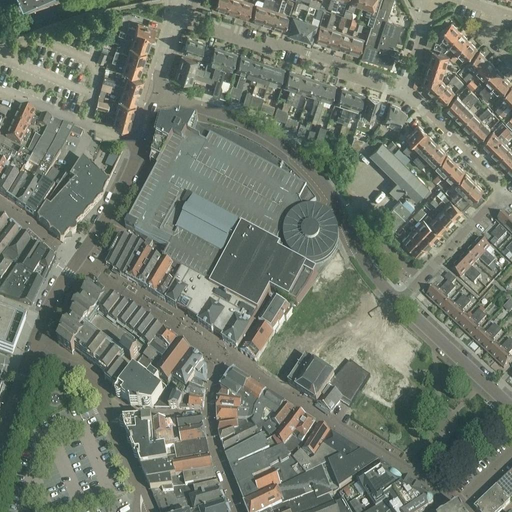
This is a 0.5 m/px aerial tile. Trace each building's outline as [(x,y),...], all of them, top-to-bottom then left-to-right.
[(216,0),(214,9),(225,13),(228,0),(216,0)] [(228,0),(225,13),(235,16),(240,0),(228,0)] [(242,0),(240,0),(235,16),(247,20),(252,3),(242,0)] [(250,21),(262,25),(269,0),(265,0),(263,7),(256,5),(250,21)] [(262,25),(272,28),(278,12),(277,12),(271,10),(274,2),(269,0),(262,25)] [(278,12),(272,28),(283,32),(289,15),(282,13),(286,1),(284,0),(281,0),(277,12),(278,12)] [(309,0),(309,3),(308,5),(318,9),(320,3),(311,0),(309,0)] [(334,0),(331,9),(336,11),(339,0),(341,0),(346,1),(346,0),(334,0)] [(356,3),(362,5),(363,0),(350,0),(350,2),(347,10),(353,12),(356,3)] [(372,26),(377,13),(380,5),(380,3),(375,1),(375,0),(363,0),(362,5),(367,7),(364,15),(369,17),(367,25),(372,26)] [(380,5),(377,13),(372,26),(372,27),(366,44),(362,57),(381,63),(390,66),(395,54),(397,47),(393,46),(400,26),(386,21),(392,0),(381,0),(380,3),(380,5)] [(294,3),(292,9),(312,14),(314,7),(294,3)] [(314,42),(325,45),(330,29),(335,16),(330,15),(326,28),(319,25),(314,42)] [(287,33),(298,37),(304,20),(293,17),(287,33)] [(304,20),(298,37),(310,40),(316,24),(304,20)] [(128,27),(126,33),(127,34),(128,33),(151,41),(155,29),(138,23),(136,30),(128,27)] [(441,51),(460,32),(451,24),(446,29),(445,28),(438,35),(443,40),(440,44),(436,42),(434,49),(441,51)] [(325,45),(336,49),(342,33),(330,29),(325,45)] [(451,48),(456,53),(468,41),(460,32),(441,51),(445,53),(448,50),(449,51),(451,48)] [(151,41),(128,33),(127,34),(126,38),(132,40),(129,47),(146,52),(147,51),(148,51),(151,41)] [(336,49),(347,52),(352,36),(342,33),(336,49)] [(352,36),(347,52),(358,56),(363,39),(352,36)] [(187,39),(183,51),(193,54),(192,58),(199,60),(204,44),(187,39)] [(468,41),(456,53),(464,61),(477,49),(468,41)] [(215,66),(211,79),(216,80),(220,67),(225,51),(214,47),(209,64),(215,66)] [(115,51),(113,57),(143,66),(146,56),(145,56),(146,54),(129,49),(127,55),(115,51)] [(220,67),(216,80),(212,95),(224,100),(227,92),(221,90),(222,89),(220,86),(225,69),(231,71),(236,54),(225,51),(220,67)] [(106,55),(100,52),(96,62),(102,64),(106,55)] [(433,52),(429,64),(446,69),(450,57),(433,52)] [(467,65),(475,73),(488,60),(480,52),(467,65)] [(246,76),(251,59),(240,55),(235,72),(241,74),(240,75),(239,75),(236,87),(231,85),(228,95),(239,99),(246,76)] [(196,67),(198,62),(181,56),(178,67),(195,73),(203,76),(205,70),(196,67)] [(143,66),(113,57),(112,62),(124,66),(122,72),(138,77),(139,76),(140,76),(143,66)] [(262,63),(251,59),(246,76),(251,77),(250,83),(255,85),(257,79),(262,63)] [(475,73),(483,80),(495,68),(488,60),(475,73)] [(273,66),(262,63),(257,79),(255,85),(266,89),(273,66)] [(429,64),(425,74),(442,80),(446,69),(429,64)] [(284,70),(273,66),(266,89),(270,90),(272,84),(279,86),(284,70)] [(195,73),(178,67),(174,79),(191,84),(193,78),(211,84),(213,79),(211,79),(194,73),(195,73)] [(490,88),(503,76),(495,68),(483,80),(487,85),(480,92),(483,95),(490,88)] [(286,102),(291,104),(300,75),(289,71),(283,88),(290,90),(286,102)] [(464,78),(466,81),(472,75),(469,72),(464,78)] [(422,85),(433,96),(446,84),(442,81),(442,80),(425,74),(422,85)] [(104,77),(102,83),(112,86),(139,94),(143,82),(127,77),(122,75),(119,83),(104,77)] [(300,93),(307,95),(312,79),(300,75),(291,104),(296,105),(300,93)] [(511,84),(503,76),(490,88),(483,95),(482,96),(486,100),(494,92),(499,96),(511,84)] [(310,113),(314,115),(325,83),(312,79),(307,95),(315,98),(310,113)] [(477,86),(472,81),(468,85),(473,90),(477,86)] [(325,83),(314,115),(317,116),(322,100),(330,103),(335,86),(325,83)] [(446,84),(433,96),(442,105),(455,93),(446,84)] [(139,94),(112,86),(110,90),(121,94),(119,100),(136,105),(139,94)] [(507,106),(507,107),(511,101),(511,86),(499,98),(503,102),(495,111),(499,114),(507,106)] [(344,121),(353,92),(341,88),(336,105),(343,107),(340,116),(337,116),(336,121),(343,123),(343,121),(344,121)] [(475,95),(471,91),(462,100),(458,96),(445,108),(454,117),(466,104),(475,95)] [(364,95),(353,92),(344,121),(348,122),(352,110),(359,112),(364,95)] [(252,95),(246,93),(243,104),(248,106),(252,95)] [(263,99),(252,95),(248,106),(248,107),(259,110),(260,109),(263,99)] [(466,104),(454,117),(461,125),(474,112),(470,108),(479,98),(475,95),(466,104)] [(357,125),(360,126),(362,121),(365,122),(366,118),(365,118),(366,115),(374,118),(379,100),(368,97),(363,111),(361,110),(360,113),(357,125)] [(109,103),(98,100),(96,108),(107,111),(109,103)] [(118,103),(115,115),(132,119),(135,107),(118,103)] [(393,127),(393,128),(407,114),(405,112),(401,108),(398,107),(394,105),(392,104),(390,104),(384,122),(386,123),(388,123),(389,124),(390,125),(392,126),(393,127)] [(20,106),(16,115),(35,123),(37,118),(33,117),(35,113),(20,106)] [(273,119),(285,123),(286,118),(287,118),(288,112),(276,108),(274,114),(273,119)] [(461,125),(469,133),(489,114),(486,111),(479,118),(474,112),(461,125)] [(489,114),(469,133),(478,141),(490,129),(485,123),(494,115),(491,112),(489,114)] [(223,341),(237,351),(272,293),(298,308),(307,293),(317,275),(308,269),(309,267),(308,267),(322,262),(322,263),(325,262),(327,260),(329,259),(329,258),(317,246),(318,245),(319,245),(319,243),(320,242),(320,240),(320,239),(320,238),(320,236),(319,235),(319,234),(318,233),(317,232),(315,231),(314,231),(312,230),(311,230),(309,231),(307,231),(306,232),(305,233),(301,229),(295,223),(292,220),(316,202),(306,190),(295,178),(283,167),(271,157),(257,148),(243,141),(228,135),(213,130),(197,126),(198,123),(164,114),(142,195),(143,196),(125,229),(168,252),(168,254),(178,260),(171,272),(179,277),(181,279),(166,303),(176,309),(178,306),(184,309),(189,312),(188,315),(199,323),(198,324),(212,334),(213,333),(223,340),(223,341)] [(16,115),(12,123),(27,130),(30,124),(34,126),(35,123),(16,115)] [(46,129),(51,119),(41,115),(37,124),(46,129)] [(132,119),(115,115),(112,126),(129,131),(132,119)] [(285,123),(283,128),(295,132),(300,117),(294,115),(292,119),(287,118),(286,118),(285,123)] [(6,199),(14,204),(29,181),(45,157),(53,143),(59,132),(56,131),(59,122),(51,119),(46,129),(41,138),(39,142),(36,147),(34,151),(31,156),(10,192),(6,199)] [(29,181),(14,204),(23,210),(34,218),(53,188),(54,188),(65,170),(54,162),(59,153),(60,153),(71,134),(80,138),(82,132),(84,133),(84,132),(73,128),(63,123),(59,122),(56,131),(59,132),(53,143),(45,157),(29,181)] [(296,136),(305,139),(310,123),(307,122),(305,126),(300,124),(296,136)] [(12,123),(8,132),(27,140),(29,137),(25,135),(27,130),(12,123)] [(427,135),(417,125),(405,138),(410,143),(402,150),(407,155),(414,148),(415,148),(427,135)] [(326,128),(319,126),(314,142),(321,144),(326,128)] [(315,131),(309,129),(306,139),(312,141),(315,131)] [(27,140),(8,132),(5,137),(20,145),(22,140),(26,142),(27,140)] [(481,144),(489,152),(501,140),(493,132),(481,144)] [(35,134),(32,139),(39,142),(41,138),(35,134)] [(427,135),(415,148),(420,153),(413,160),(417,165),(436,145),(427,135)] [(349,150),(356,152),(365,142),(353,138),(349,150)] [(32,139),(30,143),(36,147),(39,142),(32,139)] [(489,152),(497,160),(509,148),(501,140),(489,152)] [(428,188),(382,142),(369,155),(397,183),(385,195),(392,202),(405,190),(416,201),(422,194),(424,197),(430,191),(428,188)] [(30,143),(27,147),(34,151),(36,147),(30,143)] [(39,222),(60,241),(62,241),(68,234),(70,235),(72,235),(73,234),(74,233),(75,232),(76,230),(75,229),(75,227),(101,199),(122,151),(119,147),(111,144),(110,145),(118,148),(122,151),(108,180),(107,183),(81,160),(69,178),(65,175),(36,219),(38,221),(39,222)] [(445,153),(436,145),(417,165),(421,169),(428,161),(432,166),(445,153)] [(7,166),(8,166),(12,159),(14,160),(17,156),(1,147),(0,148),(0,162),(6,166),(7,166)] [(31,156),(34,151),(27,147),(25,152),(31,156)] [(497,160),(506,169),(511,162),(511,151),(509,148),(497,160)] [(0,194),(6,199),(10,192),(31,156),(25,152),(25,151),(21,149),(17,156),(14,160),(10,167),(9,167),(0,182),(0,194)] [(435,183),(443,176),(443,175),(455,163),(446,155),(434,167),(439,172),(432,180),(435,183)] [(0,182),(9,167),(8,166),(7,166),(6,166),(0,162),(0,182)] [(443,175),(443,176),(451,184),(464,172),(455,163),(443,175)] [(450,198),(454,202),(473,182),(465,173),(453,185),(458,190),(450,198)] [(473,182),(454,202),(462,210),(470,203),(475,208),(484,199),(479,194),(482,190),(473,182)] [(446,204),(443,208),(455,220),(462,212),(450,201),(445,196),(441,200),(446,204)] [(382,219),(393,230),(410,212),(399,201),(382,219)] [(440,211),(436,216),(448,227),(455,220),(443,208),(438,203),(435,207),(440,211)] [(420,208),(416,212),(421,217),(425,212),(420,208)] [(412,216),(417,221),(421,217),(416,212),(412,216)] [(495,239),(511,221),(511,220),(505,213),(496,222),(500,226),(491,235),(495,239)] [(448,227),(436,216),(432,220),(427,215),(424,218),(441,234),(448,227)] [(0,237),(10,225),(0,216),(0,237)] [(422,219),(415,227),(417,228),(433,243),(440,236),(422,219)] [(511,237),(511,236),(511,221),(495,239),(498,242),(507,233),(511,237)] [(0,259),(20,233),(10,225),(0,237),(0,259)] [(411,230),(408,234),(413,240),(425,251),(433,243),(417,228),(415,227),(413,225),(410,229),(411,230)] [(31,241),(20,233),(0,259),(0,280),(1,280),(12,264),(16,267),(0,289),(0,296),(31,306),(54,259),(46,254),(30,242),(31,241)] [(408,234),(401,241),(419,258),(425,251),(413,240),(408,234)] [(120,276),(137,285),(154,255),(157,249),(148,244),(146,248),(129,239),(129,241),(118,236),(109,254),(111,256),(106,265),(114,269),(113,271),(120,275),(120,276)] [(480,239),(473,247),(491,265),(495,261),(485,252),(489,248),(480,239)] [(473,247),(466,255),(475,264),(479,259),(488,268),(491,265),(473,247)] [(137,285),(146,291),(167,255),(162,252),(157,249),(154,255),(137,285)] [(175,286),(179,277),(171,272),(178,260),(168,254),(167,255),(146,291),(165,302),(175,286)] [(466,255),(458,262),(477,280),(480,276),(471,267),(475,264),(466,255)] [(477,280),(458,262),(451,270),(460,279),(464,275),(474,283),(477,280)] [(448,274),(444,278),(448,282),(451,285),(456,281),(448,274)] [(426,297),(434,304),(452,286),(451,285),(448,282),(439,291),(435,287),(426,297)] [(452,286),(434,304),(442,312),(451,302),(446,298),(455,289),(452,286)] [(490,298),(497,290),(492,287),(486,295),(490,298)] [(64,336),(58,344),(72,355),(75,351),(82,356),(108,376),(105,380),(119,391),(141,363),(151,350),(150,350),(163,333),(155,327),(156,326),(147,320),(139,314),(139,315),(131,308),(129,310),(121,304),(120,306),(112,300),(108,305),(89,290),(72,312),(77,315),(62,335),(64,336)] [(442,312),(449,319),(467,300),(463,296),(455,306),(451,302),(442,312)] [(449,319),(457,326),(466,316),(462,312),(470,303),(467,300),(449,319)] [(255,363),(273,337),(275,334),(276,334),(285,321),(287,322),(289,319),(293,314),(274,301),(258,327),(241,353),(255,363)] [(457,326),(465,333),(482,314),(479,311),(470,320),(466,316),(457,326)] [(465,333),(472,340),(481,331),(477,327),(486,317),(482,314),(465,333)] [(0,353),(10,357),(22,326),(0,316),(0,353)] [(472,340),(480,347),(498,328),(494,325),(485,334),(481,331),(472,340)] [(480,347),(488,354),(497,345),(493,341),(501,332),(498,328),(480,347)] [(154,373),(163,362),(162,361),(177,343),(164,332),(163,333),(150,350),(151,350),(149,352),(141,363),(154,373)] [(488,354),(495,361),(511,343),(511,341),(510,339),(501,349),(497,345),(488,354)] [(154,373),(152,377),(167,389),(171,382),(192,354),(178,343),(163,362),(154,373)] [(511,343),(495,361),(504,369),(511,359),(508,355),(511,351),(511,343)] [(203,363),(192,354),(171,382),(181,389),(185,393),(186,389),(194,378),(207,384),(206,366),(203,363)] [(335,376),(306,357),(288,384),(316,404),(335,376)] [(335,377),(317,404),(330,413),(342,398),(343,398),(357,381),(371,390),(370,390),(371,391),(377,381),(364,373),(351,362),(338,376),(337,378),(335,377)] [(119,391),(116,395),(125,402),(131,406),(138,406),(138,408),(152,409),(167,389),(152,377),(154,373),(141,363),(119,391)] [(232,387),(257,404),(258,402),(265,392),(251,383),(234,372),(226,381),(232,386),(232,387)] [(193,380),(189,386),(200,391),(203,384),(193,380)] [(220,389),(253,410),(254,408),(257,404),(232,387),(232,386),(226,381),(223,385),(220,388),(220,389)] [(178,409),(184,410),(188,398),(204,403),(205,393),(200,391),(189,386),(186,389),(185,393),(184,396),(178,409)] [(169,409),(178,409),(184,396),(185,393),(181,389),(175,396),(175,397),(174,397),(169,409)] [(252,420),(253,418),(252,418),(253,410),(220,389),(217,400),(217,405),(217,410),(240,412),(249,413),(248,421),(252,420)] [(169,409),(174,397),(175,397),(175,396),(168,391),(155,409),(169,409)] [(272,423),(286,405),(270,396),(271,395),(265,392),(258,402),(257,404),(254,408),(253,410),(252,418),(253,418),(252,420),(251,426),(253,425),(257,430),(259,434),(263,430),(267,435),(270,438),(274,435),(267,426),(269,424),(271,422),(272,423)] [(188,398),(184,410),(189,410),(203,410),(204,403),(188,398)] [(271,422),(269,424),(275,431),(279,428),(294,411),(286,405),(272,423),(271,422)] [(218,423),(238,422),(241,422),(248,421),(249,413),(240,412),(217,410),(217,422),(217,423),(218,423)] [(306,418),(297,412),(276,437),(271,441),(266,444),(271,454),(284,448),(288,455),(299,450),(302,444),(305,440),(296,434),(306,418)] [(187,419),(165,421),(166,435),(179,433),(204,429),(202,416),(187,419)] [(315,424),(306,418),(296,434),(305,440),(315,424)] [(233,431),(234,431),(238,430),(242,429),(251,426),(252,420),(248,421),(241,422),(238,422),(237,424),(218,424),(217,424),(219,434),(233,430),(233,431)] [(121,423),(142,471),(170,466),(167,450),(157,452),(157,453),(154,453),(152,422),(144,422),(144,421),(121,423)] [(154,422),(157,452),(167,450),(176,448),(206,442),(204,430),(179,434),(179,433),(166,435),(165,421),(154,422)] [(236,437),(222,443),(225,454),(260,436),(259,434),(257,430),(253,425),(251,426),(242,429),(238,430),(234,431),(236,437)] [(331,435),(318,426),(302,453),(310,463),(314,461),(315,459),(331,435)] [(221,444),(222,443),(236,437),(234,431),(233,431),(219,435),(221,444)] [(306,476),(306,477),(322,469),(342,459),(348,463),(362,455),(362,454),(332,434),(331,435),(315,459),(314,461),(310,463),(302,453),(301,453),(293,461),(291,457),(289,459),(289,458),(268,468),(269,470),(253,478),(254,480),(237,487),(244,504),(282,487),(282,488),(306,476)] [(263,437),(225,457),(231,472),(239,468),(271,454),(266,444),(271,440),(270,438),(267,435),(263,437)] [(167,450),(170,466),(173,466),(173,465),(210,459),(206,443),(176,448),(167,450)] [(231,472),(237,487),(254,480),(253,478),(269,470),(268,468),(289,458),(287,455),(288,455),(284,448),(271,454),(239,468),(231,472)] [(317,501),(329,497),(333,495),(333,496),(339,492),(379,465),(362,454),(362,455),(348,463),(342,459),(322,469),(306,477),(278,491),(244,505),(246,511),(271,511),(280,508),(281,510),(286,508),(285,506),(314,495),(317,501)] [(142,471),(147,483),(213,472),(210,460),(173,466),(170,466),(142,471)] [(374,511),(384,507),(388,511),(425,511),(429,510),(430,501),(422,496),(423,495),(414,489),(415,488),(406,482),(405,483),(393,475),(393,474),(381,467),(374,472),(338,495),(342,503),(336,505),(318,511),(374,511)] [(151,492),(174,488),(216,481),(213,472),(147,483),(151,492)] [(511,472),(496,488),(510,502),(511,500),(511,472)] [(216,481),(174,488),(176,497),(177,497),(180,499),(191,495),(193,497),(195,498),(220,491),(216,482),(216,481)] [(152,492),(161,511),(200,511),(225,504),(220,491),(195,498),(193,497),(191,495),(180,499),(177,497),(176,497),(174,488),(151,492),(152,492)] [(500,511),(510,502),(496,488),(474,509),(476,511),(500,511)] [(271,511),(292,511),(317,501),(314,495),(285,506),(286,508),(281,510),(280,508),(271,511)] [(317,501),(292,511),(318,511),(336,505),(334,506),(329,497),(317,501)]
